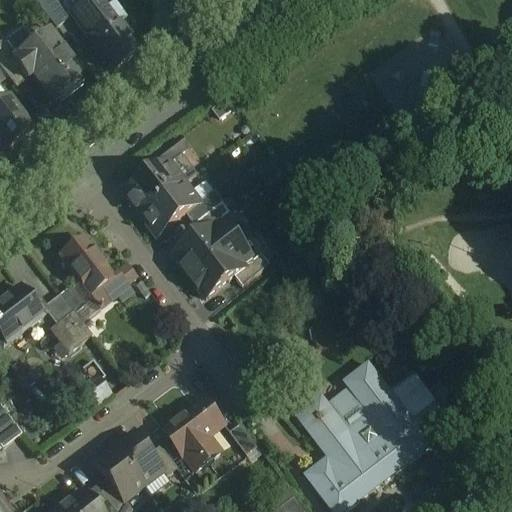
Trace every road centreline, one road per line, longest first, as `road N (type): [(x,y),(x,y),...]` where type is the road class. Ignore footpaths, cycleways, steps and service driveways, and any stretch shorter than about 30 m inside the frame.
road 1 (residential): [(80,178),(204,337),(0,483)]
road 2 (residential): [(306,0),(80,178)]
